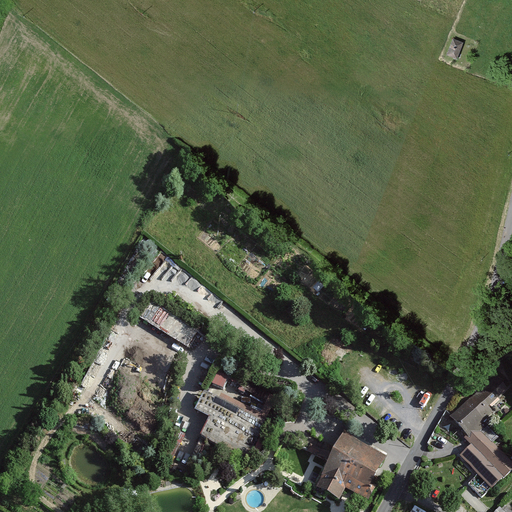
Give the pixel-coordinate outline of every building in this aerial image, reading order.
[(461,43),(452,40),(447,52),(456,56),(461,43)] [(203,325),(159,300),(151,314),(195,339),(203,325)] [(221,375),(205,407),(218,414),(207,434),(249,456),(269,417),(221,392),(228,378),(221,375)] [(491,411),(509,394),(497,381),(469,407),(485,426),(496,416),(491,411)] [(469,407),(453,422),(469,440),(466,443),(470,447),(489,428),(485,426),(469,407)] [(474,451),(464,461),(494,492),(511,474),(511,465),(494,447),(501,441),(489,428),(470,447),(474,451)] [(387,460),(346,439),(319,490),(340,501),(346,489),(367,499),(387,460)]
